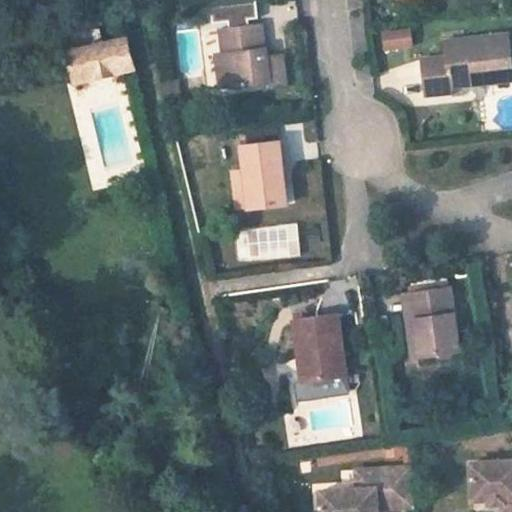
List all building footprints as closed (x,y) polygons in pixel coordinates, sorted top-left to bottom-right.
[(414,28),(384,30),(386,50),(416,47),(414,28)] [(291,93),(287,61),(268,62),(264,29),(222,33),(225,59),(230,94),(271,89),(273,95),(291,93)] [(511,86),(511,50),(510,37),(446,44),(447,63),(422,65),(428,102),(452,100),(451,89),(493,84),(494,88),(511,86)] [(138,87),(130,45),(69,58),(76,85),(97,81),(100,95),(138,87)] [(230,94),(225,59),(216,60),(220,94),(230,94)] [(291,212),(283,146),(245,149),(253,216),(291,212)] [(297,191),(292,146),(283,146),(289,192),(297,191)] [(238,259),(302,258),(302,226),(238,226),(238,259)] [(466,361),(457,295),(415,301),(424,368),(466,361)] [(350,381),(340,317),(296,324),(301,362),(308,362),(312,387),(350,381)] [(83,356),(79,336),(69,339),(73,360),(75,362),(77,363),(80,362),(82,360),(83,356)] [(312,387),(308,362),(301,362),(304,388),(312,387)] [(511,464),(474,467),(477,503),(491,503),(492,510),(509,509),(511,508),(511,464)] [(418,511),(416,475),(359,479),(359,498),(322,500),(322,511),(418,511)]
